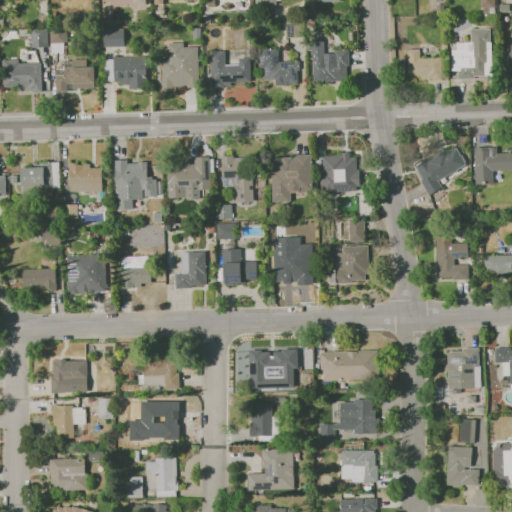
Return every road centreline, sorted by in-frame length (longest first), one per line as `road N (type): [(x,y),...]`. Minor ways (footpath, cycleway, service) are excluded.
road 1 (residential): [(375,0),(381,121),(408,319),(412,511)]
road 2 (residential): [(511,115),(0,132)]
road 3 (residential): [(511,315),(16,332)]
road 4 (residential): [(216,327),(213,511)]
road 5 (residential): [(16,332),(17,511)]
